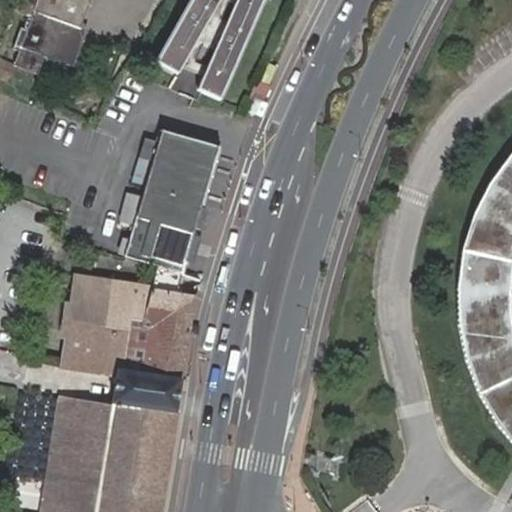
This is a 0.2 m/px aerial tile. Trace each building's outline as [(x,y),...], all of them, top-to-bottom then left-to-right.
[(34,21),(30,35),(23,32),(16,55),(22,57),(17,69),(40,79),(47,61),(76,72),(86,42),(81,31),(92,0),(29,0),(24,17),(34,21)] [(196,0),(161,65),(183,77),(224,0),(196,0)] [(207,48),(218,54),(224,38),(215,33),(229,6),(237,9),(240,0),(224,0),(186,70),(207,79),(209,73),(197,67),(207,48)] [(268,0),(240,0),(237,9),(224,38),(218,54),(209,73),(207,79),(200,95),(222,105),(268,0)] [(27,76),(0,64),(0,77),(21,88),(27,76)] [(27,76),(21,88),(24,90),(30,92),(35,79),(27,76)] [(184,277),(186,278),(209,199),(224,148),(213,145),(163,131),(125,260),(159,270),(184,277)] [(511,162),(511,163),(493,192),(481,218),(474,236),(471,260),(470,284),(470,318),(474,349),(476,356),(488,385),(508,419),(511,423),(511,162)] [(131,191),(123,217),(136,220),(144,195),(131,191)] [(184,277),(159,270),(153,291),(179,295),(184,277)] [(146,322),(153,291),(85,279),(75,303),(66,366),(118,370),(130,320),(146,322)] [(118,370),(182,380),(196,297),(179,295),(153,291),(146,322),(130,320),(118,370)] [(179,398),(182,380),(118,370),(115,388),(113,399),(177,412),(179,398)] [(160,511),(177,412),(113,399),(112,405),(62,397),(44,511),(30,511),(18,510),(17,511),(160,511)]
